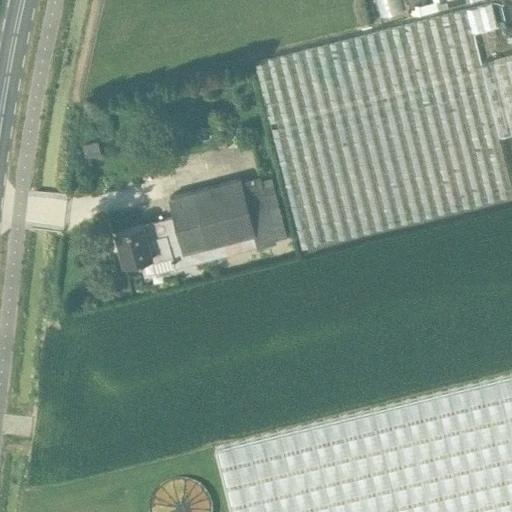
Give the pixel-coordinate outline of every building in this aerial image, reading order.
[(374,0),(378,17),(402,12),(399,0),(374,0)] [(433,0),(436,10),(476,0),(433,0)] [(302,250),(447,212),(511,195),(511,191),(499,138),(511,134),(511,57),(481,65),(472,33),(497,27),(491,4),(255,63),(302,250)] [(259,176),(242,180),(242,178),(169,197),(174,217),(144,226),(143,224),(117,231),(126,267),(152,260),(153,262),(173,258),(180,284),(202,279),(197,263),(257,247),(277,242),(276,240),(288,237),(273,178),(261,182),(259,176)] [(511,511),(511,380),(215,452),(229,511),(511,511)] [(212,511),(212,510),(212,504),(210,499),(207,494),(205,492),(202,489),(198,485),(195,484),(192,482),(186,481),(183,481),(179,481),(174,481),(170,483),(167,484),(163,486),(161,488),(157,491),(154,496),(153,498),(151,502),(150,508),(149,511),(212,511)]
